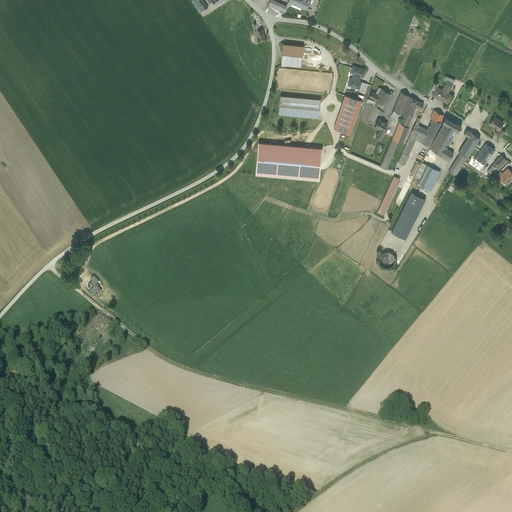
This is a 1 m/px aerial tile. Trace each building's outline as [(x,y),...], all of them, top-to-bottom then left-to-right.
[(200,13),(208,7),(202,0),(193,0),(192,1),(200,13)] [(270,0),(268,6),(284,13),(287,6),(272,0),(270,0)] [(301,0),(299,6),(306,10),(310,0),(301,0)] [(303,46),(283,44),(282,56),(281,64),(301,66),(302,59),(303,46)] [(354,74),(352,79),(350,78),(348,84),(352,85),(351,87),(358,89),(359,89),(361,82),(359,81),(361,76),(363,77),(365,70),(353,66),(350,73),(354,74)] [(434,90),(432,94),(446,102),(449,96),(445,94),(446,92),(451,83),(446,80),(441,89),(436,86),(434,90)] [(367,84),(361,82),(359,89),(358,89),(358,90),(364,92),(367,84)] [(391,95),(381,89),(377,96),(375,94),(372,92),(369,97),(385,106),(387,103),(386,102),(391,95)] [(409,96),(401,92),(391,116),(390,116),(388,119),(395,123),(397,119),(399,120),(409,96)] [(362,101),(345,95),(333,128),(350,134),(362,101)] [(320,99),(280,96),(278,114),(318,118),(320,99)] [(418,101),(410,97),(407,104),(415,108),(416,106),(418,101)] [(361,120),(367,122),(373,105),(367,103),(361,120)] [(415,108),(407,104),(400,122),(408,127),(415,108)] [(444,116),(434,110),(430,118),(432,119),(441,123),(444,116)] [(501,121),(494,116),(489,124),(498,130),(501,125),(500,124),(501,121)] [(461,126),(445,117),(442,122),(444,123),(441,128),(453,136),(456,130),(458,131),(459,131),(461,126)] [(419,141),(422,143),(425,136),(424,136),(427,129),(425,128),(418,125),(419,123),(418,123),(420,119),(418,118),(398,162),(405,165),(416,140),(419,141)] [(387,124),(378,119),(374,127),(379,129),(383,131),(387,124)] [(441,123),(432,119),(427,129),(424,136),(425,136),(422,143),(430,146),(441,123)] [(409,127),(408,127),(400,122),(399,122),(392,139),(398,141),(403,143),(409,127)] [(453,136),(441,128),(430,148),(440,154),(439,156),(448,162),(453,153),(446,148),(453,136)] [(383,131),(379,129),(376,136),(381,139),(385,132),(383,131)] [(471,132),(466,129),(464,134),(468,137),(458,152),(460,153),(467,157),(474,146),(480,138),(471,132)] [(398,141),(392,139),(380,167),(386,170),(398,141)] [(320,163),(322,148),(258,142),(256,174),(319,180),(320,163)] [(494,150),(486,144),(481,151),(476,158),(484,164),(494,151),(494,150)] [(456,175),(467,157),(460,153),(449,171),(456,175)] [(506,160),(501,155),(501,156),(493,164),(493,165),(487,172),(492,176),(506,160)] [(484,164),(476,158),(473,161),(482,167),(484,164)] [(415,177),(421,165),(416,162),(415,165),(415,166),(411,175),(415,177)] [(422,162),(421,165),(415,177),(419,179),(417,183),(424,187),(422,190),(427,192),(429,189),(430,190),(440,171),(422,162)] [(511,179),(511,172),(508,168),(499,177),(507,185),(511,179)] [(378,212),(383,215),(399,179),(394,176),(378,212)] [(425,199),(411,192),(391,232),(405,239),(425,199)] [(393,266),(393,253),(380,252),(380,258),(379,258),(379,266),(393,266)]
